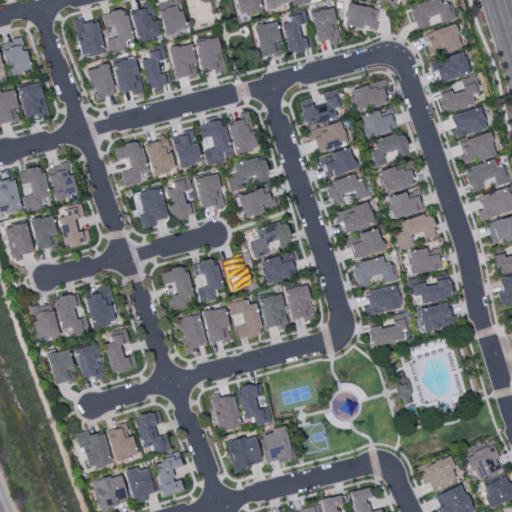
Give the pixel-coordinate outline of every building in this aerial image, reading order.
[(181,10),(178,10),(176,0),(170,0),(156,3),(163,35),(185,30),(181,10)] [(233,0),(237,15),(260,9),(257,0),(233,0)] [(286,3),(285,0),(261,0),(264,9),(286,3)] [(415,31),(428,26),(425,18),(438,14),(441,23),(454,18),(449,3),(440,5),(438,0),(428,0),(407,7),(415,31)] [(377,8),(345,5),(343,26),(366,28),(366,30),(375,31),(377,8)] [(337,32),(330,7),(308,13),(315,42),(330,38),(329,34),(337,32)] [(128,11),(136,41),(158,35),(155,20),(147,22),(144,8),(128,11)] [(123,50),(121,40),(129,39),(124,10),(100,14),(103,27),(111,25),(114,38),(105,40),(108,53),(123,50)] [(286,54),(310,49),(308,36),(299,38),(297,26),(305,24),(303,12),(287,15),(288,22),(281,24),(286,54)] [(72,20),(77,57),(101,54),(97,23),(81,24),(81,19),(72,20)] [(279,53),(275,22),(253,25),(257,55),(279,53)] [(460,46),(452,24),(422,34),(429,56),(460,46)] [(224,71),(216,37),(193,42),(201,72),(214,69),(215,73),(224,71)] [(1,42),(6,74),(28,71),(25,50),(20,51),(19,40),(1,42)] [(194,74),(189,44),(167,48),(173,78),(194,74)] [(155,62),(164,60),(162,48),(138,53),(146,90),(169,85),(167,72),(158,74),(155,62)] [(437,83),(468,73),(461,52),(444,57),(446,63),(432,68),(437,83)] [(142,91),(132,58),(110,64),(119,94),(131,90),(132,94),(142,91)] [(112,96),(107,65),(85,69),(88,87),(91,86),(94,100),(112,96)] [(386,104),(380,80),(372,82),(373,84),(350,91),(355,112),(386,104)] [(23,118),(36,114),(37,119),(47,116),(38,82),(15,88),(23,118)] [(437,94),(443,113),(473,104),(470,96),(478,93),(475,82),(460,86),(462,91),(451,95),(450,90),(437,94)] [(0,91),(0,124),(17,120),(13,108),(16,107),(11,89),(0,91)] [(330,91),(317,95),(320,105),(312,108),(311,104),(298,108),(304,128),(339,117),(330,91)] [(454,139),(485,128),(477,107),(449,116),(453,129),(451,130),(454,139)] [(364,138),(394,128),(390,114),(379,118),(376,110),(357,117),(364,138)] [(226,120),(232,153),(253,150),(248,117),(226,120)] [(228,151),(221,120),(197,125),(200,139),(208,137),(211,149),(202,151),(205,166),(222,163),(220,153),(228,151)] [(345,143),(338,121),(305,132),(308,142),(312,141),(316,153),(345,143)] [(170,137),(178,169),(200,163),(191,132),(170,137)] [(370,168),(383,164),(380,153),(394,149),(396,157),(407,154),(401,132),(370,141),(373,150),(366,152),(370,168)] [(495,155),(487,132),(457,142),(463,162),(475,158),(476,161),(495,155)] [(174,168),(169,152),(163,154),(159,141),(143,145),(150,174),(174,168)] [(122,187),(139,184),(137,174),(145,172),(138,142),(113,147),(116,160),(126,158),(128,170),(119,172),(122,187)] [(324,179),(354,169),(347,148),(317,158),(324,179)] [(253,176),(254,183),(267,180),(263,157),(230,163),(232,174),(224,176),(227,192),(241,189),(239,178),(253,176)] [(463,169),(469,193),(482,189),(480,180),(491,177),(493,185),(509,181),(504,165),(495,168),(493,161),(463,169)] [(52,199),(75,196),(72,174),(67,175),(66,164),(47,167),(52,199)] [(48,198),(39,166),(16,172),(19,185),(27,183),(30,195),(21,197),(25,212),(41,208),(39,200),(48,198)] [(407,168),(394,172),(392,167),(374,172),(380,194),(413,184),(407,168)] [(199,210),(221,205),(214,174),(192,179),(199,210)] [(323,184),(329,207),(342,203),(339,195),(351,191),(354,200),(368,195),(364,180),(355,183),(352,176),(323,184)] [(12,178),(0,181),(0,214),(20,209),(12,178)] [(170,182),(171,189),(164,190),(171,220),(194,215),(191,202),(183,204),(181,193),(190,191),(187,178),(170,182)] [(511,209),(511,206),(506,187),(477,196),(481,210),(475,212),(478,220),(511,209)] [(140,229),(154,226),(153,221),(166,217),(158,188),(136,194),(141,214),(137,215),(140,229)] [(274,209),(270,192),(261,194),(260,190),(236,195),(241,217),(274,209)] [(405,198),(403,193),(386,197),(390,218),(421,211),(418,196),(405,198)] [(335,211),(341,233),(371,226),(366,204),(335,211)] [(63,248),(88,243),(86,230),(75,232),(73,219),(82,217),(79,205),(61,208),(63,218),(57,219),(63,248)] [(397,249),(411,245),(409,235),(421,232),(423,239),(435,236),(428,214),(398,222),(401,231),(392,233),(397,249)] [(511,215),(484,223),(490,245),(511,239),(511,215)] [(34,250),(52,247),(50,237),(54,237),(52,216),(30,219),(34,250)] [(252,230),(255,240),(247,242),(252,258),(266,254),(263,244),(277,240),(278,245),(289,241),(284,221),(252,230)] [(32,254),(24,222),(2,228),(10,259),(32,254)] [(358,242),(348,244),(351,258),(381,252),(377,229),(357,233),(358,242)] [(409,275),(440,269),(437,254),(426,256),(424,248),(404,251),(409,275)] [(511,271),(511,253),(493,257),(496,275),(511,271)] [(218,261),(227,292),(250,286),(242,255),(218,261)] [(264,283),(294,277),(290,260),(278,263),(277,257),(259,260),(264,283)] [(395,280),(392,263),(382,265),(381,258),(350,264),(354,284),(367,282),(366,276),(377,274),(379,283),(395,280)] [(194,281),(197,299),(213,297),(212,290),(219,289),(214,259),(190,263),(192,276),(201,275),(202,279),(194,281)] [(161,285),(172,283),(174,295),(165,297),(168,311),(185,308),(183,298),(190,297),(184,267),(159,271),(161,285)] [(511,275),(499,279),(502,291),(496,292),(499,309),(510,307),(508,301),(511,299),(511,275)] [(419,303),(450,298),(447,279),(432,281),(433,285),(422,287),(421,280),(406,282),(408,296),(417,295),(419,303)] [(303,321),(313,318),(305,285),(283,290),(290,319),(302,317),(303,321)] [(400,308),(394,285),(360,293),(365,316),(400,308)] [(115,324),(108,286),(82,291),(89,329),(115,324)] [(60,330),(68,328),(71,337),(87,333),(76,292),(52,299),(60,330)] [(264,328),(277,326),(277,329),(286,326),(279,294),(258,299),(264,328)] [(254,303),(244,305),(243,299),(226,302),(229,316),(239,314),(241,326),(234,327),(236,340),(260,335),(254,303)] [(415,309),(419,332),(450,326),(446,303),(415,309)] [(27,309),(34,340),(57,335),(51,310),(46,311),(45,305),(27,309)] [(228,340),(225,328),(227,327),(222,307),(200,312),(207,344),(228,340)] [(390,315),(392,326),(379,328),(379,325),(366,328),(369,346),(400,341),(398,329),(407,328),(404,313),(390,315)] [(193,353),(191,347),(204,344),(196,314),(174,319),(184,355),(193,353)] [(132,355),(122,358),(119,345),(127,343),(124,331),(101,336),(111,374),(135,368),(132,355)] [(95,379),(103,377),(95,344),(72,350),(80,379),(94,376),(95,379)] [(72,380),(68,368),(72,367),(66,349),(45,355),(53,385),(72,380)] [(391,374),(401,371),(404,379),(407,378),(412,394),(408,396),(411,406),(414,405),(418,418),(406,422),(399,400),(395,401),(390,383),(393,382),(391,374)] [(235,388),(242,419),(251,417),(253,426),(268,423),(259,383),(235,388)] [(231,393),(209,399),(216,430),(239,425),(231,393)] [(139,449),(149,447),(150,453),(168,449),(165,435),(154,437),(152,426),(160,424),(157,411),(132,417),(139,449)] [(112,461),(134,455),(127,423),(104,429),(112,461)] [(268,429),(269,434),(259,436),(264,464),(291,459),(285,426),(268,429)] [(101,432),(88,436),(86,430),(75,434),(86,470),(110,463),(101,432)] [(231,471),(260,465),(254,436),(225,442),(231,471)] [(473,480),(500,469),(491,445),(463,455),(473,480)] [(180,467),(177,454),(162,458),(163,462),(152,465),(161,497),(181,491),(178,478),(173,480),(170,469),(180,467)] [(454,480),(450,469),(453,468),(448,456),(416,469),(423,484),(428,482),(431,490),(454,480)] [(147,467),(123,471),(130,503),(146,500),(146,494),(152,493),(147,467)] [(91,481),(97,511),(126,504),(120,475),(91,481)] [(479,486),(488,508),(511,498),(511,494),(504,476),(479,486)] [(471,511),(460,485),(434,496),(438,506),(434,508),(435,511),(471,511)] [(379,511),(379,510),(367,511),(365,499),(369,498),(368,488),(348,492),(351,511),(379,511)] [(319,499),(320,511),(344,511),(343,507),(341,508),(338,496),(319,499)]
